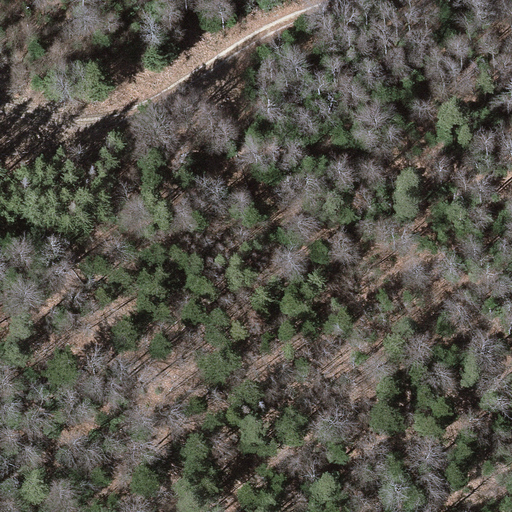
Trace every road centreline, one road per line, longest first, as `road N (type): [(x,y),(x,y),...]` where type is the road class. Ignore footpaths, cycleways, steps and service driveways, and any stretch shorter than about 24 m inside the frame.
road 1 (track): [(124,121),(173,150),(343,158),(511,182)]
road 2 (track): [(0,106),(74,123),(124,121),(272,22),(332,0)]
road 3 (track): [(232,158),(266,195),(377,246),(511,338)]
